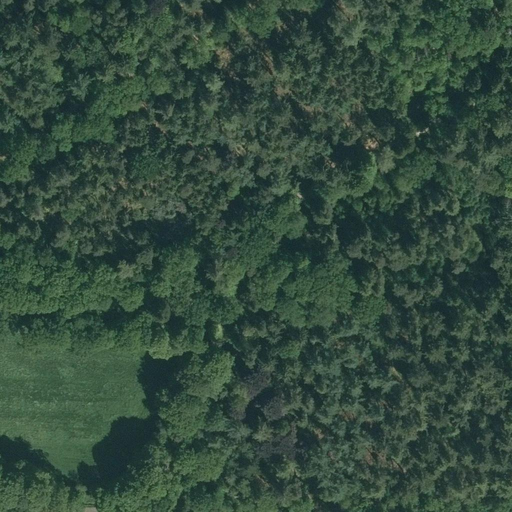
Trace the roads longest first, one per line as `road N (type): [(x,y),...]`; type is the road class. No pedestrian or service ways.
road 1 (track): [(0,305),(229,311),(511,298)]
road 2 (track): [(182,311),(212,267),(283,195),(511,70)]
road 3 (track): [(238,0),(0,148)]
road 4 (track): [(229,311),(311,511)]
